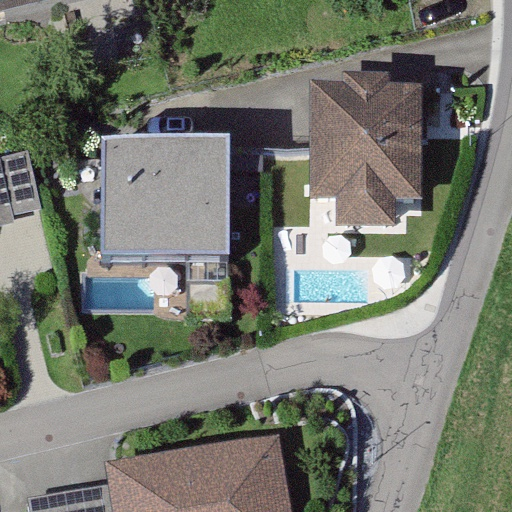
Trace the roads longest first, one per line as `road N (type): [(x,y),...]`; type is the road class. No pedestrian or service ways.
road 1 (residential): [(0,433),(336,352),(430,380)]
road 2 (residential): [(511,140),(457,321),(430,380)]
road 3 (residential): [(430,380),(390,511)]
